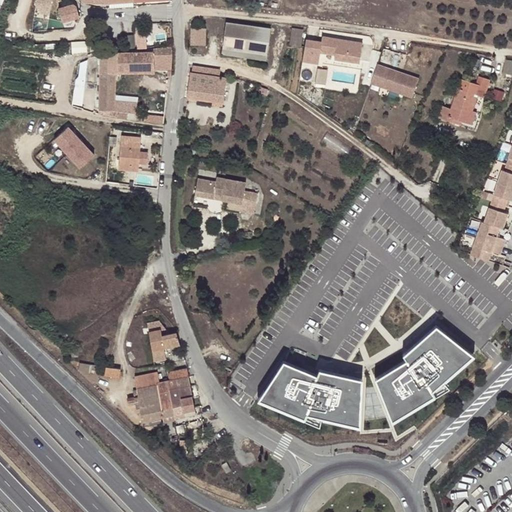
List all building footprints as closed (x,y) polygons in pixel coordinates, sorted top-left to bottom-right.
[(49,17),(52,0),(35,0),(32,13),(49,17)] [(79,17),(76,5),(66,8),(66,6),(58,7),(61,21),(79,17)] [(270,28),(226,22),(223,47),(267,53),(270,28)] [(301,45),(305,28),(293,26),(290,43),(301,45)] [(146,46),(147,29),(137,29),(137,46),(146,46)] [(206,30),(191,29),(191,45),(206,46),(206,30)] [(320,43),(305,40),(301,61),(317,64),(319,53),(334,55),(333,59),(358,64),(361,46),(327,39),(326,44),(320,43)] [(117,70),(117,69),(154,68),(153,59),(163,59),(163,58),(168,58),(171,58),(171,47),(152,49),(152,52),(117,52),(100,54),(99,110),(98,116),(114,116),(114,108),(116,72),(117,72),(117,71),(117,70)] [(267,53),(223,47),(222,53),(266,59),(267,53)] [(511,73),(511,61),(504,60),(503,72),(511,73)] [(419,80),(377,65),(371,84),(412,99),(419,80)] [(190,73),(187,97),(223,101),(226,78),(219,77),(220,71),(193,67),(192,73),(190,73)] [(326,71),(316,69),(313,84),(323,86),(326,71)] [(439,117),(455,122),(456,118),(462,121),(468,123),(472,111),(477,96),(483,98),(489,80),(480,76),(476,83),(462,78),(451,108),(444,105),(439,117)] [(222,106),(223,101),(187,97),(187,101),(222,106)] [(129,110),(114,108),(114,116),(117,118),(128,119),(129,110)] [(135,120),(136,111),(129,110),(128,119),(135,120)] [(476,112),(472,111),(468,123),(472,124),(476,112)] [(79,167),(94,152),(67,124),(52,139),(79,167)] [(139,151),(140,138),(121,136),(118,170),(138,172),(138,164),(146,165),(147,152),(139,151)] [(502,169),(498,182),(511,186),(511,172),(504,170),(502,169)] [(242,213),(257,216),(260,196),(247,194),(248,185),(219,180),(218,184),(199,181),(197,193),(205,194),(204,199),(244,206),(242,213)] [(511,186),(498,182),(494,194),(508,199),(511,201),(511,200),(511,186)] [(494,194),(492,200),(506,205),(508,199),(494,194)] [(506,205),(492,200),(489,207),(503,212),(506,205)] [(503,212),(489,207),(484,222),(500,227),(503,228),(507,213),(503,212)] [(496,236),(500,227),(484,222),(482,221),(476,238),(490,242),(492,235),(496,236)] [(502,247),(505,239),(496,236),(492,235),(490,242),(502,247)] [(475,240),(487,251),(487,250),(490,242),(476,238),(475,240)] [(475,240),(473,248),(483,258),(488,261),(491,254),(487,251),(475,240)] [(502,247),(490,242),(487,250),(491,251),(500,254),(502,247)] [(488,261),(483,258),(473,248),(471,254),(483,259),(486,260),(488,261)] [(165,329),(159,320),(147,322),(152,349),(179,343),(176,332),(162,335),(161,330),(165,329)] [(406,358),(375,377),(391,421),(434,394),(432,389),(444,379),(473,353),(437,324),(403,353),(406,358)] [(322,416),(361,426),(363,378),(319,367),(317,373),(283,360),(258,399),(304,417),(306,412),(322,416)] [(78,369),(89,373),(90,364),(79,362),(78,369)] [(120,369),(107,367),(105,375),(118,378),(120,369)] [(170,371),(169,374),(169,379),(189,376),(188,368),(170,371)] [(143,422),(162,418),(158,382),(157,371),(135,375),(143,422)] [(168,380),(169,388),(191,385),(189,376),(169,379),(168,380)] [(432,389),(434,394),(449,386),(444,379),(432,389)] [(169,388),(168,380),(158,382),(162,418),(174,415),(171,399),(169,388)] [(181,397),(192,395),(191,385),(169,388),(171,399),(181,397)] [(196,414),(192,395),(181,397),(184,412),(185,417),(196,414)] [(174,415),(175,420),(185,417),(184,412),(181,397),(171,399),(174,415)] [(306,412),(304,417),(320,425),(322,416),(306,412)] [(222,464),(226,473),(231,471),(226,462),(222,464)]
